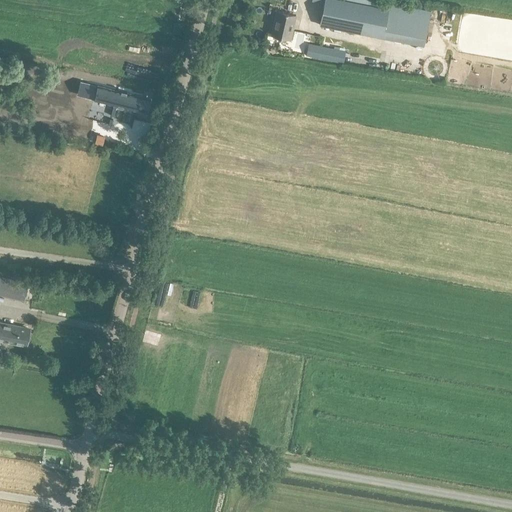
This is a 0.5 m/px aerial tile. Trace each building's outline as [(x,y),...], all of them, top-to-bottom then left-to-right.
[(319,24),(423,45),(429,17),(346,0),(313,0),(323,2),(319,24)] [(295,14),(277,10),(271,35),(290,39),(295,14)] [(312,44),(310,55),(343,62),(345,51),(312,44)] [(88,83),(84,96),(117,105),(123,106),(146,112),(149,98),(126,93),(121,91),(88,83)] [(0,288),(15,292),(17,280),(0,276),(0,288)] [(30,328),(0,322),(0,338),(27,344),(30,328)]
